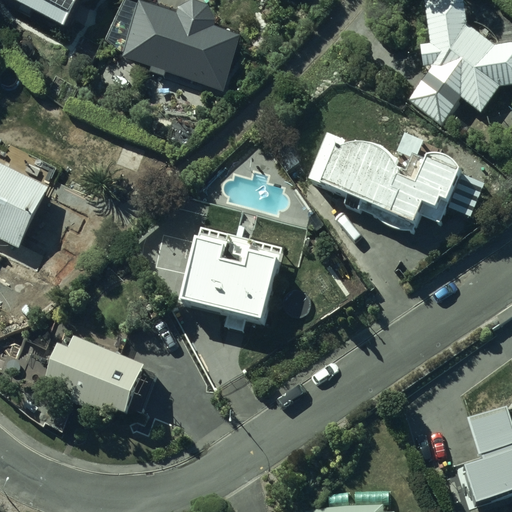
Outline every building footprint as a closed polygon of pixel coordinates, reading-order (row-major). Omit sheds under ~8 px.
[(0,0),(0,1),(60,36),(76,9),(81,11),(87,0),(0,0)] [(428,71),(430,72),(406,100),(437,125),(458,100),(478,116),(497,92),(511,89),(511,49),(490,53),(492,51),(464,29),(462,1),(424,5),(427,47),(419,48),(421,69),(429,68),(429,70),(428,71)] [(175,25),(139,13),(121,65),(218,99),(237,47),(212,38),(213,31),(207,17),(190,12),(177,19),(175,25)] [(411,229),(417,217),(437,226),(460,172),(426,158),(412,190),(397,183),(398,176),(396,171),(391,165),(385,160),(380,155),(375,153),(366,150),(360,150),(350,150),(327,139),(322,150),(307,184),(411,229)] [(46,193),(0,169),(0,244),(17,253),(46,193)] [(178,310),(265,330),(281,264),(194,243),(178,310)] [(58,353),(45,386),(71,397),(68,404),(100,418),(103,411),(125,419),(144,373),(74,344),(69,357),(58,353)] [(474,509),(511,498),(511,427),(507,410),(464,423),(477,469),(464,473),(474,509)]
